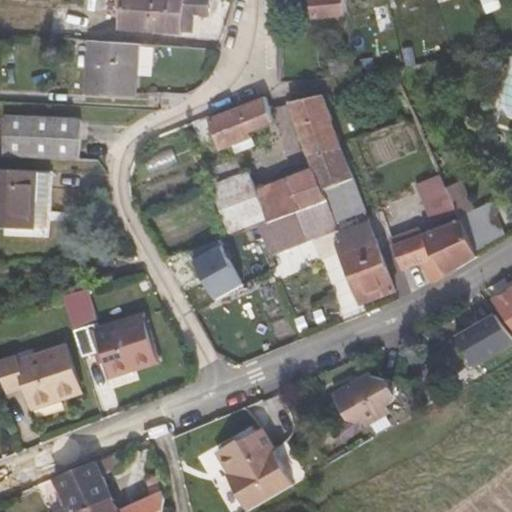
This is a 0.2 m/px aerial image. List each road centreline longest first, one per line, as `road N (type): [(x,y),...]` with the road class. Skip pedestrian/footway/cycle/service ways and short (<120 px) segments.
road 1 (residential): [(219,391),(120,200),(123,155),(160,121),(232,89),(249,60),(256,0)]
road 2 (residential): [(219,391),(387,327),(511,255)]
road 3 (residential): [(0,481),(219,391)]
